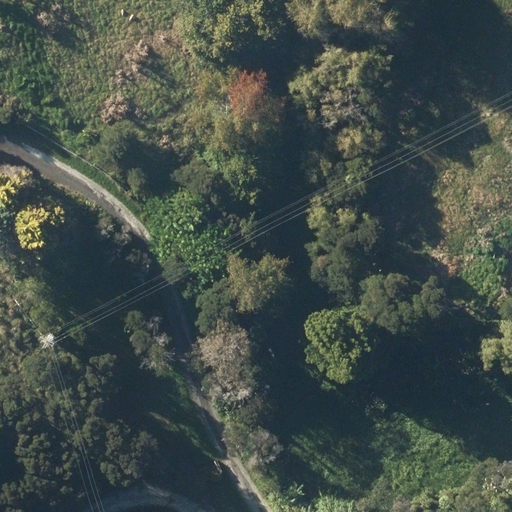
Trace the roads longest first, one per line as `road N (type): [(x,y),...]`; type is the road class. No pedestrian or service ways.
road 1 (track): [(274,511),(230,465),(194,382),(175,306),(111,207),(0,143)]
road 2 (track): [(54,511),(77,492),(172,460),(230,465)]
